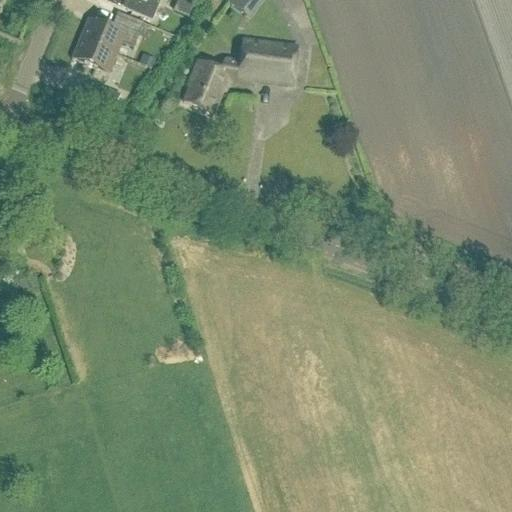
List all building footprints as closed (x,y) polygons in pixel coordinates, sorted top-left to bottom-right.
[(130,0),(132,1),(127,13),(152,24),(161,3),(154,0),(130,0)] [(231,0),(227,6),(250,23),(266,0),(231,0)] [(109,78),(125,38),(88,22),(71,63),(109,78)] [(226,63),(229,82),(255,85),(255,86),(294,91),(298,50),(243,44),(241,64),(226,63)] [(229,82),(226,63),(219,74),(197,66),(188,89),(191,90),(184,107),(214,119),(229,82)] [(121,95),(99,86),(92,103),(115,112),(121,95)]
